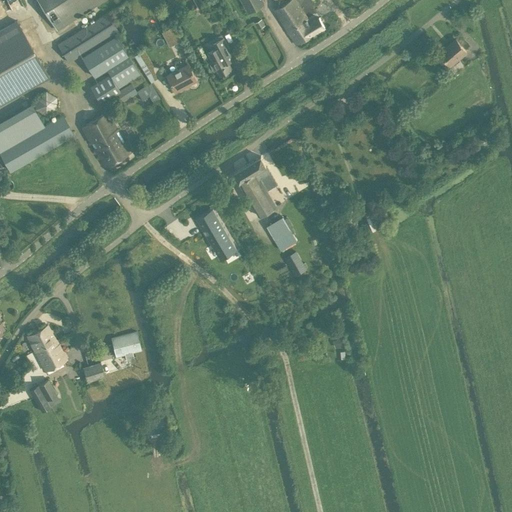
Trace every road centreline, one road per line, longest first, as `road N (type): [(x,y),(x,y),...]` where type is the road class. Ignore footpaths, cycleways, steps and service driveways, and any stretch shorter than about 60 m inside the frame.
road 1 (residential): [(144,220),(458,0)]
road 2 (track): [(320,511),(286,361),(272,334),(144,220)]
road 3 (unclassified): [(113,183),(384,0)]
road 4 (residential): [(144,220),(50,295),(0,363)]
road 5 (unclassified): [(0,274),(113,183)]
